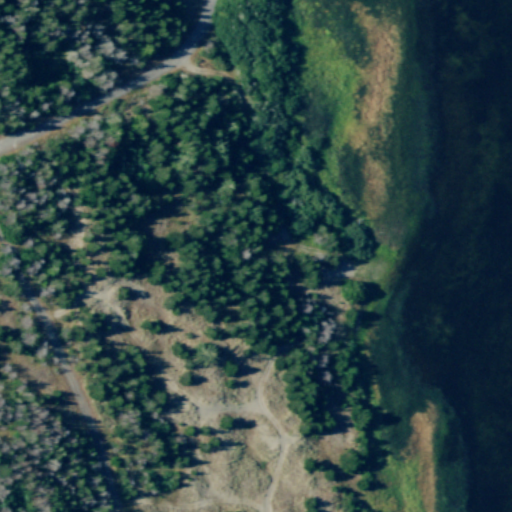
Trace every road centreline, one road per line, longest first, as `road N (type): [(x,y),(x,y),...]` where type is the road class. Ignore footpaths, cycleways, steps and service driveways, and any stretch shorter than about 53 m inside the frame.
road 1 (residential): [(117,511),(77,390),(0,225)]
road 2 (residential): [(210,18),(200,38),(153,79),(0,152)]
